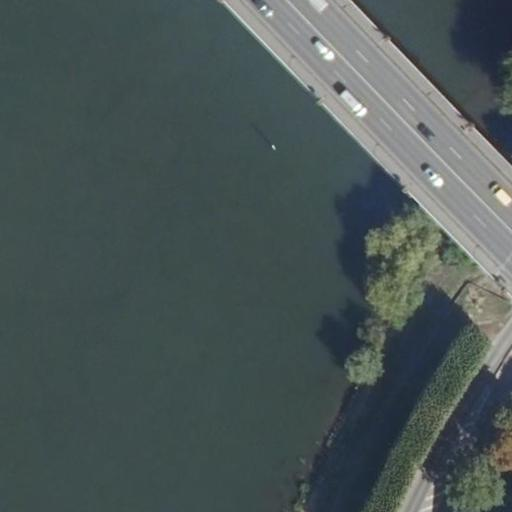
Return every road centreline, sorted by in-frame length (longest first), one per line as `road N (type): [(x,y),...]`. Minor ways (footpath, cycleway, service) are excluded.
road 1 (primary): [(511,228),(290,0)]
road 2 (primary): [(511,332),(410,511)]
road 3 (primary): [(443,511),(511,360)]
